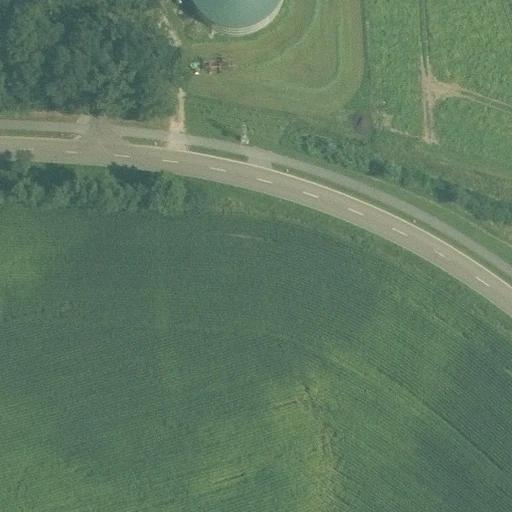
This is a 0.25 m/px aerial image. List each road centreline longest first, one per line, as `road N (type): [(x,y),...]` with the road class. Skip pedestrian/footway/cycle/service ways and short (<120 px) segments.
road 1 (tertiary): [(0,146),(173,161),(274,183),(410,236),(511,302)]
road 2 (track): [(173,161),(178,41)]
